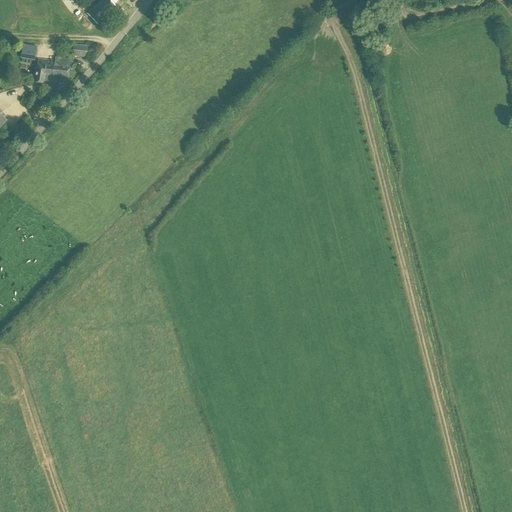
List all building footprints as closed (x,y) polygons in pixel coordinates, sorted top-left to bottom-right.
[(116,7),(113,4),(116,0),(92,0),(82,10),(86,14),(98,25),(116,7)] [(69,2),(60,7),(67,18),(76,13),(69,2)] [(25,18),(25,31),(52,31),(52,18),(25,18)] [(37,45),(23,43),(22,51),(35,53),(37,45)] [(72,56),(87,58),(88,46),(73,45),(72,56)] [(52,74),(51,82),(68,84),(70,59),(55,58),(54,60),(54,66),(53,66),(52,74)] [(43,81),(51,82),(52,74),(53,66),(54,66),(54,60),(50,60),(50,61),(38,60),(34,83),(43,84),(43,81)]
